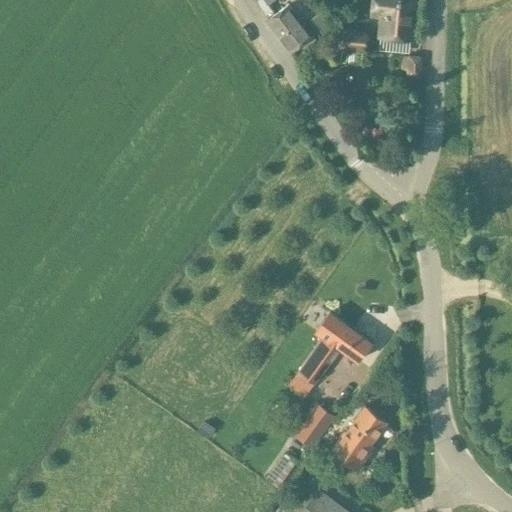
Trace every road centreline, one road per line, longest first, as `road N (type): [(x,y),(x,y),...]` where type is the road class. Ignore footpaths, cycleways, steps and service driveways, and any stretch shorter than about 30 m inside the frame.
road 1 (residential): [(508,511),(467,477),(440,428),(432,280),(405,202)]
road 2 (residential): [(246,0),(361,167),(405,202)]
road 3 (residential): [(405,202),(432,151),(437,0)]
road 4 (unknown): [(357,326),(419,296),(432,280),(488,288),(511,301)]
